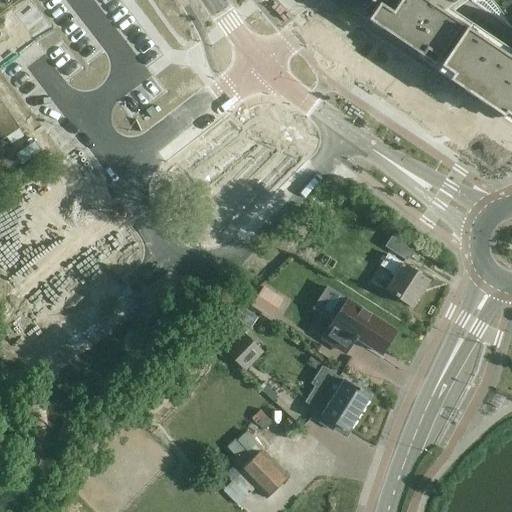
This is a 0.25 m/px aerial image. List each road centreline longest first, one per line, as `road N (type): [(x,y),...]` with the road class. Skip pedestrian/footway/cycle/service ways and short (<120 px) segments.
road 1 (secondary): [(393,511),(496,284)]
road 2 (residential): [(165,0),(245,106),(297,149),(308,151),(331,124)]
road 3 (tertiary): [(482,224),(331,124)]
